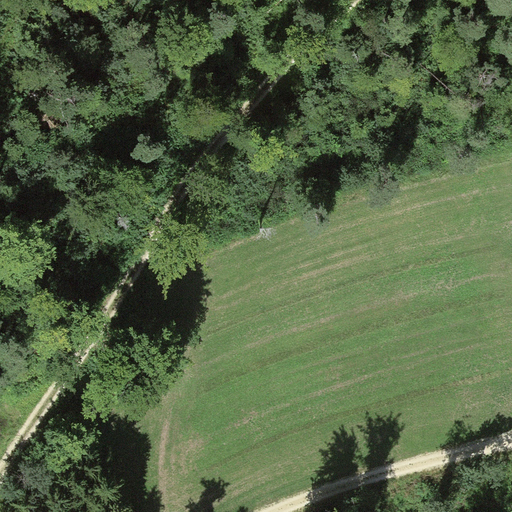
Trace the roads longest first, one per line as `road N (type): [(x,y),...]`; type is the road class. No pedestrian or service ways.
road 1 (track): [(0,460),(268,74),(364,0)]
road 2 (track): [(511,439),(306,493),(275,511)]
